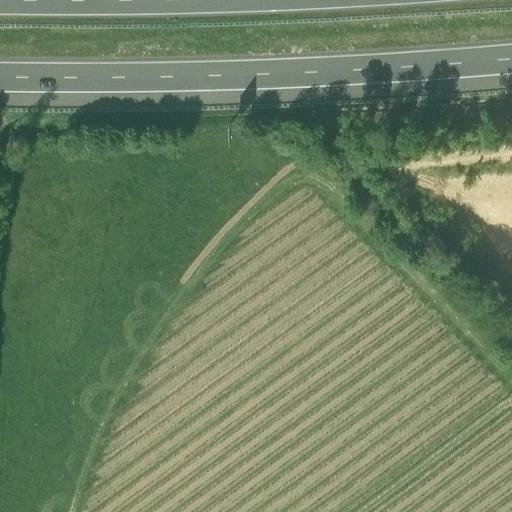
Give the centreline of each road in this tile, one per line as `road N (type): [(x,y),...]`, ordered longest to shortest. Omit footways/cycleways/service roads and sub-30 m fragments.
road 1 (track): [(511,380),(313,173),(301,174),(238,230),(138,364),(81,511)]
road 2 (motorway): [(0,75),(204,76),(511,58)]
road 3 (motorway): [(204,0),(0,0)]
